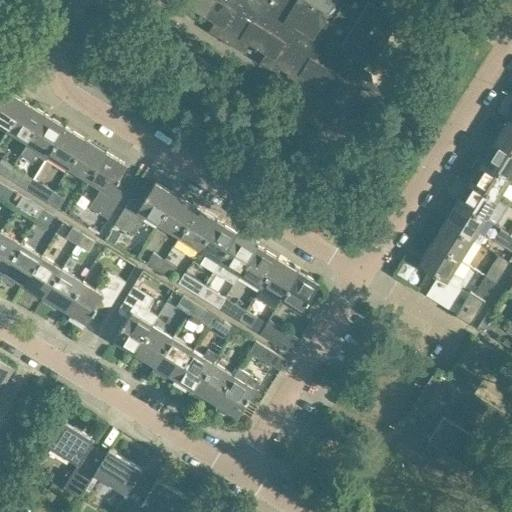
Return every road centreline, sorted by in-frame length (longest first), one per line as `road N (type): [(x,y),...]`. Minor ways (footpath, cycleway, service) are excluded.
road 1 (residential): [(366,274),(69,94),(61,65),(76,0)]
road 2 (residential): [(240,473),(0,324)]
road 3 (residential): [(366,274),(511,44)]
road 4 (residential): [(240,473),(366,274)]
